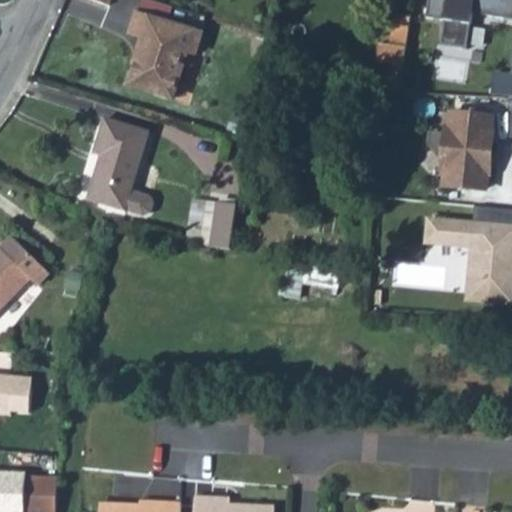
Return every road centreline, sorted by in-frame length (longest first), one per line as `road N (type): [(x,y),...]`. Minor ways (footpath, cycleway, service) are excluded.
road 1 (residential): [(511,456),(306,443)]
road 2 (residential): [(306,443),(170,442)]
